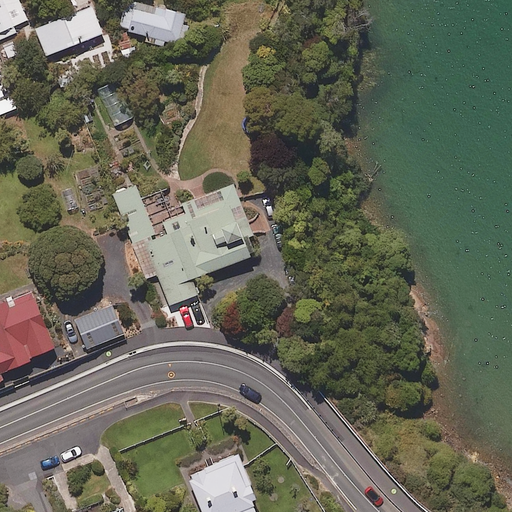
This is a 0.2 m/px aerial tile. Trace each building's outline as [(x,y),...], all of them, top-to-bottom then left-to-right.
[(20,0),(0,0),(0,32),(29,19),(20,0)] [(192,16),(133,0),(125,30),(150,37),(148,44),(166,49),(169,40),(184,44),(192,16)] [(104,35),(94,8),(38,30),(49,57),(104,35)] [(0,98),(12,94),(0,67),(0,98)] [(236,185),(178,207),(171,189),(143,200),(137,186),(116,194),(148,276),(158,272),(171,306),(200,295),(194,281),(255,257),(248,239),(255,236),(236,185)] [(59,355),(35,292),(0,305),(0,383),(5,381),(3,376),(59,355)] [(78,320),(89,350),(127,335),(115,305),(78,320)] [(259,511),(240,458),(192,475),(205,511),(259,511)]
